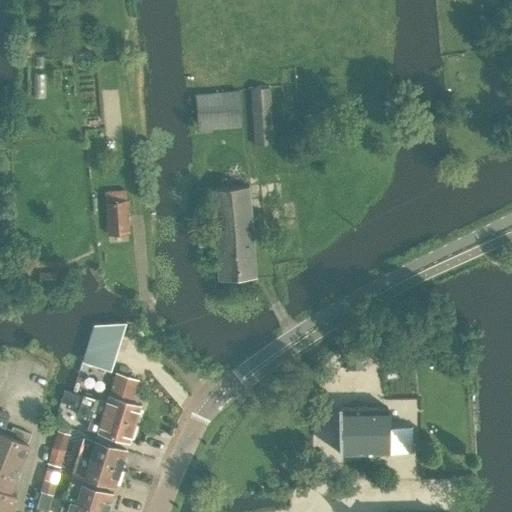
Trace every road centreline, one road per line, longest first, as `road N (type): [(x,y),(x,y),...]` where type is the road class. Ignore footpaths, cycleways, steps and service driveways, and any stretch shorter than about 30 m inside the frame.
road 1 (tertiary): [(154,511),(193,423),(253,363),(354,299),(511,220)]
road 2 (residential): [(22,511),(44,435),(16,401),(22,370)]
